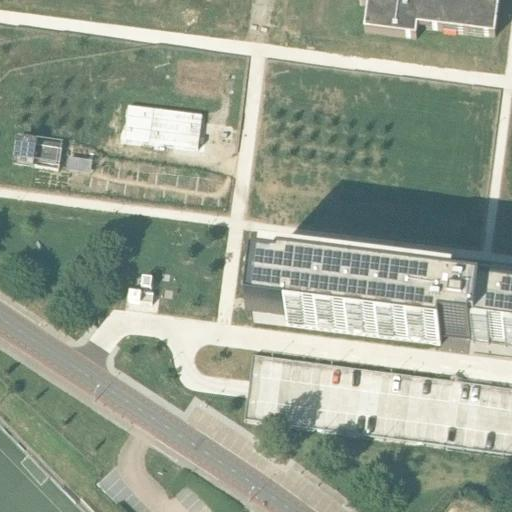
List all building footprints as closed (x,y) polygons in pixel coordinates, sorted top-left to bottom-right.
[(360,0),(360,8),(368,9),(364,34),(416,41),(418,30),(495,40),(500,0),(360,0)] [(214,153),(219,118),(165,110),(130,104),(125,140),(214,153)] [(49,146),(2,140),(1,152),(0,160),(0,165),(26,169),(26,168),(27,164),(47,167),(49,146)] [(364,203),(357,230),(372,235),(380,207),(364,203)] [(134,249),(138,212),(120,210),(115,247),(134,249)] [(470,344),(511,349),(511,280),(488,277),(487,286),(447,281),(446,287),(262,263),(254,321),(440,346),(442,334),(471,337),(470,344)] [(344,385),(290,382),(289,403),(343,406),(344,385)] [(460,511),(448,503),(441,511),(460,511)]
